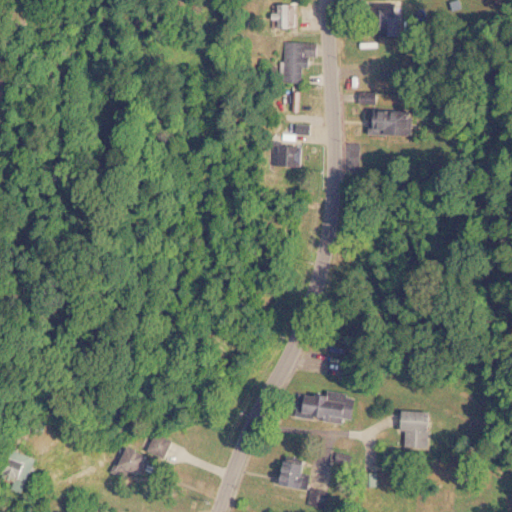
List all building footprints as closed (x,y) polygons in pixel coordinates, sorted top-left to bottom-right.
[(280,26),(299,26),(299,4),(280,4),(280,26)] [(0,55),(0,84),(30,84),(30,55),(0,55)] [(307,59),(287,59),(287,82),(307,82),(307,59)] [(384,108),(381,130),(408,134),(411,111),(384,108)] [(294,165),(306,165),(306,145),(294,145),(294,165)] [(311,392),(309,417),(353,421),(355,396),(311,392)] [(438,412),(409,410),(407,446),(435,448),(438,412)] [(138,470),(151,476),(159,455),(128,443),(116,471),(135,479),(138,470)] [(48,460),(20,449),(8,482),(36,492),(48,460)] [(314,465),(294,456),(284,479),(304,488),(314,465)] [(120,502),(145,511),(168,511),(169,510),(124,493),(120,502)]
